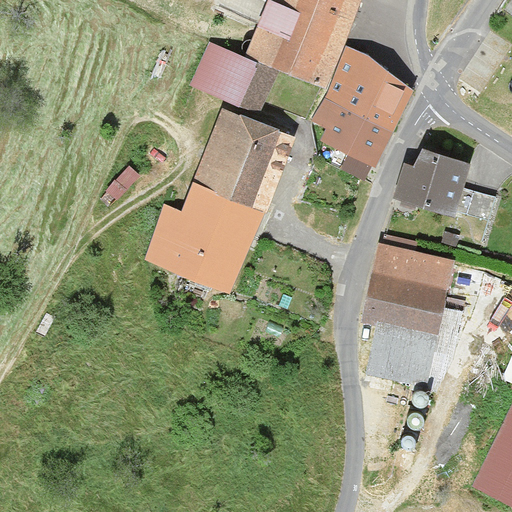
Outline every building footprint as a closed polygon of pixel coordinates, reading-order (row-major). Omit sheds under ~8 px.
[(320,87),(356,0),(264,0),(242,50),(320,87)] [(254,61),(207,41),(188,83),(235,104),(254,61)] [(415,77),(345,45),(307,127),(373,161),(415,77)] [(159,202),(142,259),(228,295),(292,137),(219,108),(181,209),(159,202)] [(451,218),(466,160),(412,145),(391,195),(451,218)] [(362,295),(437,312),(450,252),(374,235),(362,295)] [(511,397),(469,484),(511,507),(511,397)]
